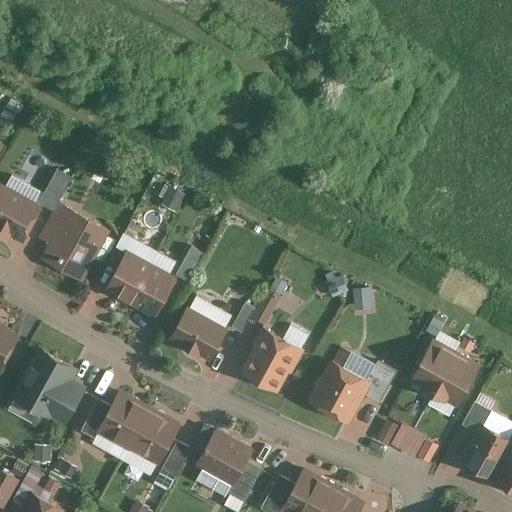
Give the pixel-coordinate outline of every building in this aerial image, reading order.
[(54,208),(73,174),(61,168),(42,202),(54,208)] [(43,203),(0,179),(0,229),(21,241),(43,203)] [(85,278),(112,228),(61,200),(41,236),(52,242),(44,255),(85,278)] [(190,278),(206,251),(194,245),(179,272),(190,278)] [(106,289),(132,303),(156,261),(130,248),(106,289)] [(181,275),(156,261),(132,303),(157,317),(181,275)] [(359,312),(378,310),(374,285),(356,287),(359,312)] [(268,322),(282,295),(270,289),(256,316),(268,322)] [(243,329),(256,307),(248,302),(235,325),(243,329)] [(212,359),(230,326),(190,304),(172,337),(212,359)] [(0,368),(2,370),(21,333),(0,321),(0,368)] [(283,390),(306,348),(264,328),(241,369),(283,390)] [(437,393),(462,351),(436,338),(412,379),(437,393)] [(74,377),(80,368),(40,346),(15,394),(68,423),(89,384),(74,377)] [(485,365),(462,351),(437,393),(460,407),(485,365)] [(384,402),(400,371),(384,363),(376,380),(336,359),(313,403),(352,423),(369,395),(384,402)] [(129,445),(152,404),(121,387),(112,404),(98,430),(129,445)] [(101,398),(84,429),(94,436),(98,430),(112,404),(101,398)] [(495,476),(511,444),(511,435),(487,422),(495,409),(478,400),(466,422),(478,429),(462,458),(495,476)] [(160,463),(183,421),(152,404),(129,445),(160,463)] [(435,459),(444,438),(391,415),(382,437),(435,459)] [(256,447),(219,426),(197,465),(234,486),(249,459),(256,447)] [(179,472),(192,447),(179,440),(166,466),(179,472)] [(511,485),(511,444),(495,476),(511,485)] [(264,468),(249,459),(234,486),(230,493),(247,501),(264,468)] [(30,495),(44,473),(32,466),(19,488),(30,495)] [(292,511),(322,511),(339,483),(309,466),(298,484),(285,508),(292,511)] [(0,504),(5,507),(20,481),(2,470),(0,473),(0,504)] [(281,511),(285,508),(298,484),(282,475),(263,506),(272,511),(281,511)] [(358,511),(366,498),(339,483),(322,511),(358,511)] [(64,511),(67,508),(34,490),(21,511),(64,511)] [(133,511),(135,511),(154,511),(156,508),(140,499),(133,511)] [(480,511),(463,501),(456,511),(480,511)]
